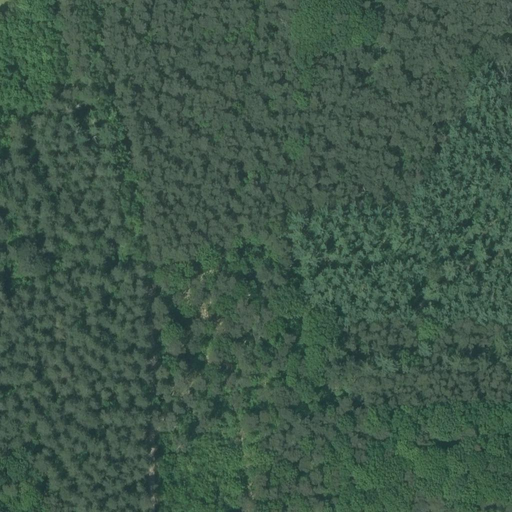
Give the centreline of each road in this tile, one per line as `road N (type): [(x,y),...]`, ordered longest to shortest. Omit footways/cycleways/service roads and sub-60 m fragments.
road 1 (track): [(93,0),(148,252),(146,511)]
road 2 (track): [(340,511),(306,329)]
